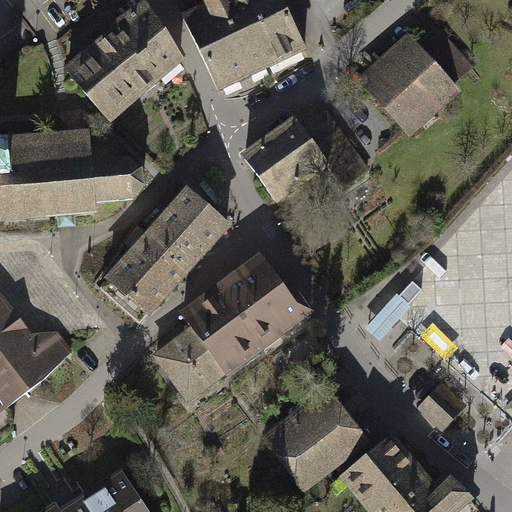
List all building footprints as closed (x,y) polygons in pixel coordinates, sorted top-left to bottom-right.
[(202,0),(203,1),(178,12),(222,96),(270,73),(236,0),(202,0)] [(307,54),(282,0),(236,0),(270,73),(307,54)] [(107,34),(156,91),(186,63),(146,2),(107,34)] [(107,34),(65,69),(111,124),(156,91),(107,34)] [(461,99),(407,38),(353,85),(409,146),(461,99)] [(366,169),(323,105),(299,122),(296,117),(242,154),(287,221),(366,169)] [(118,141),(92,144),(91,133),(85,133),(84,122),(57,123),(58,128),(58,135),(5,138),(6,144),(0,144),(0,222),(56,217),(58,227),(74,226),(73,215),(97,213),(95,202),(134,199),(144,186),(142,162),(128,155),(119,156),(118,141)] [(190,189),(107,281),(109,283),(103,291),(141,324),(148,317),(151,320),(234,227),(190,189)] [(285,290),(262,259),(211,296),(253,352),(310,310),(291,286),(285,290)] [(416,290),(408,282),(395,295),(404,303),(416,290)] [(253,352),(211,296),(183,317),(193,330),(156,357),(188,400),(253,352)] [(0,410),(73,356),(55,332),(29,334),(0,298),(0,410)] [(439,387),(420,408),(443,430),(462,409),(439,387)] [(352,460),(366,440),(326,389),(262,441),(303,496),(352,460)] [(434,485),(392,436),(338,480),(364,511),(477,511),(479,510),(473,503),(474,502),(446,475),(434,485)] [(148,511),(121,470),(60,511),(55,504),(43,511),(148,511)]
